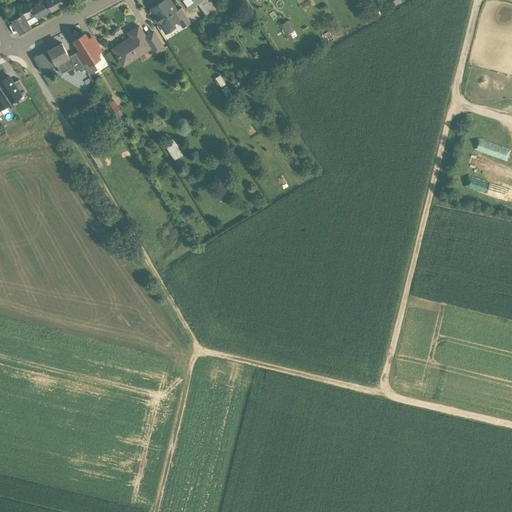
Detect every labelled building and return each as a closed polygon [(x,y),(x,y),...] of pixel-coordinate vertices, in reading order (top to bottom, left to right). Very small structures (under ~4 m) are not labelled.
[(47,0),(42,0),(32,6),(37,15),(49,9),(51,12),(54,10),(52,7),(47,0)] [(171,0),(159,0),(153,4),(157,11),(162,19),(163,19),(170,20),(171,21),(178,16),(180,14),(176,8),(171,0)] [(191,19),(182,4),(176,8),(180,14),(178,16),(183,24),(191,19)] [(32,6),(13,17),(21,31),(32,25),(28,18),(36,13),(32,6)] [(290,16),(282,20),(287,31),(296,27),(290,16)] [(139,22),(129,29),(132,33),(114,45),(124,61),(151,43),(149,40),(150,40),(146,33),(139,22)] [(164,45),(154,28),(146,33),(150,40),(149,40),(151,43),(156,50),(164,45)] [(86,30),(75,37),(82,47),(88,58),(94,59),(100,54),(98,50),(91,39),(86,30)] [(96,36),(91,39),(98,50),(103,47),(96,36)] [(62,40),(49,47),(57,61),(70,54),(70,53),(62,40)] [(42,69),(57,61),(49,47),(34,55),(42,69)] [(88,58),(82,47),(77,49),(83,61),(88,58)] [(77,49),(70,53),(70,54),(57,61),(62,71),(74,64),(76,68),(85,64),(83,61),(77,49)] [(0,81),(11,100),(22,93),(14,80),(9,73),(0,78),(0,81)] [(14,80),(22,93),(28,89),(20,76),(14,80)] [(0,105),(1,106),(11,100),(0,81),(0,105)] [(464,151),(498,162),(503,147),(502,146),(507,131),(473,121),(469,134),(464,151)] [(175,155),(184,150),(173,132),(164,138),(175,155)] [(93,136),(85,140),(99,164),(107,159),(93,136)] [(162,145),(156,148),(165,164),(170,161),(162,145)] [(466,157),(463,167),(469,169),(471,164),(475,165),(476,160),(466,157)]
